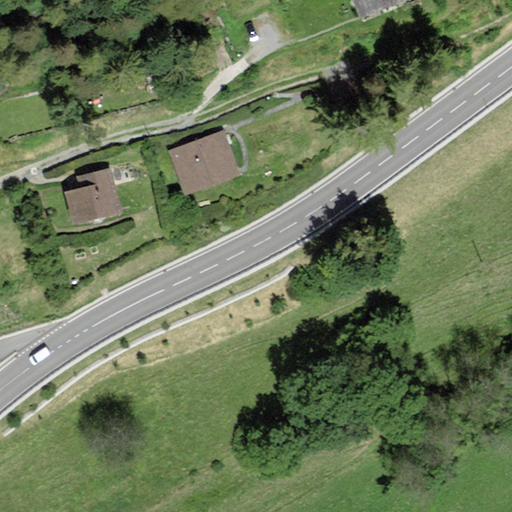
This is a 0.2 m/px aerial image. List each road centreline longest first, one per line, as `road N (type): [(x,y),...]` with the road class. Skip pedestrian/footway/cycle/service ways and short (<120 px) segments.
road 1 (secondary): [(0,391),(96,323),(325,204),(511,65)]
road 2 (residential): [(181,121),(0,173)]
